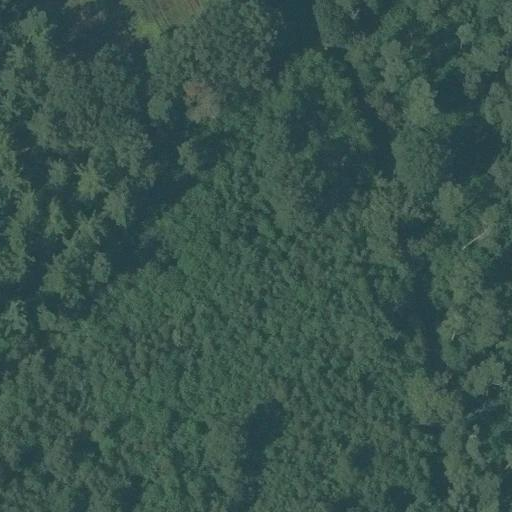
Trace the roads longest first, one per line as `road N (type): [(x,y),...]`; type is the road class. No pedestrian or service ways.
road 1 (track): [(345,0),(418,245),(440,511)]
road 2 (track): [(357,0),(511,47)]
